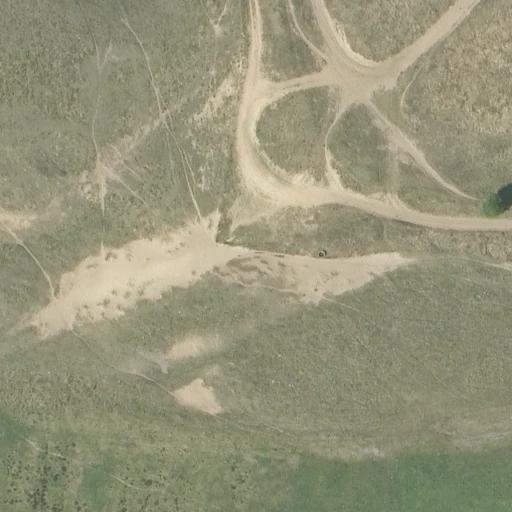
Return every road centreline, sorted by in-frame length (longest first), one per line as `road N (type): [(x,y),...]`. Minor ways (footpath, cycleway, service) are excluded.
road 1 (track): [(511,217),(370,206),(335,182),(326,156),(351,82),(414,45),(461,0)]
road 2 (track): [(251,0),(258,42),(246,132),(251,159),(264,180),(291,194),(370,206)]
